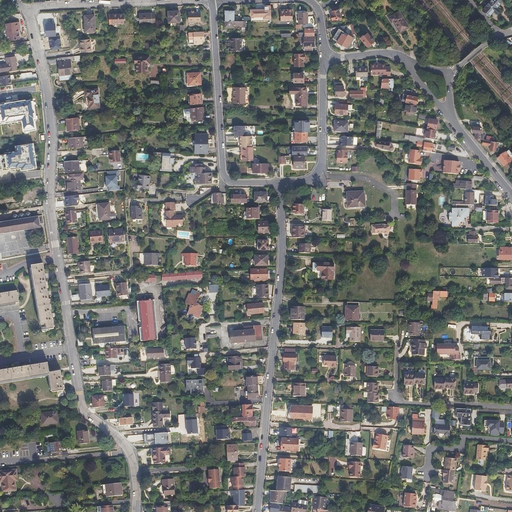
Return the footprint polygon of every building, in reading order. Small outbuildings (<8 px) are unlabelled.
[(501,10),(498,8),(503,2),(500,0),(492,0),(483,10),(490,16),(494,11),(497,14),(501,10)] [(272,22),(271,4),(267,4),(267,6),(265,6),(265,11),(251,11),(251,22),(272,22)] [(340,17),(337,5),(330,6),(332,14),(330,14),(331,19),(340,17)] [(307,20),(307,9),(298,9),(299,20),(307,20)] [(280,10),(280,12),(281,21),(293,21),(292,10),(280,10)] [(409,27),(399,11),(389,18),(392,23),(394,21),(400,32),(409,27)] [(180,22),(179,12),(169,12),(170,23),(180,22)] [(234,21),(234,12),(226,12),(226,21),(234,21)] [(155,24),(155,13),(139,14),(140,25),(155,24)] [(200,21),(200,13),(189,13),(189,22),(200,21)] [(124,24),(123,14),(109,15),(110,25),(124,24)] [(95,32),(94,15),(84,16),(85,32),(88,32),(88,34),(94,34),(94,32),(95,32)] [(19,39),(17,22),(5,23),(7,41),(19,39)] [(55,35),(54,24),(45,25),(46,35),(55,35)] [(314,36),(314,28),(305,29),(304,32),(299,32),(299,34),(295,34),(295,37),(304,37),(314,36)] [(337,40),(344,33),(345,34),(346,33),(340,28),(333,36),(337,40)] [(202,44),(202,40),(204,40),(204,32),(189,32),(189,44),(202,44)] [(346,47),(353,38),(346,33),(345,34),(344,33),(337,40),(342,44),(342,43),(346,47)] [(368,46),(374,40),(367,33),(361,39),(368,46)] [(314,45),(314,36),(304,37),(304,51),(313,51),(312,45),(314,45)] [(241,51),(241,38),(230,38),(230,52),(241,51)] [(90,40),(83,41),(80,41),(81,53),(91,52),(90,40)] [(303,66),(303,60),(304,59),(305,55),(295,55),(295,66),(303,66)] [(19,69),(17,56),(8,58),(9,63),(0,64),(1,71),(19,69)] [(57,73),(58,73),(58,79),(70,78),(70,73),(71,72),(70,62),(80,61),(79,56),(58,57),(58,68),(57,68),(57,73)] [(147,66),(147,64),(149,64),(149,57),(134,57),(134,64),(136,64),(136,72),(147,71),(147,66)] [(391,76),(391,68),(390,68),(386,67),(386,65),(371,65),(371,75),(383,75),(383,76),(391,76)] [(368,77),(368,67),(356,67),(356,77),(368,77)] [(201,83),(200,72),(187,73),(188,84),(201,83)] [(302,83),(302,73),(293,73),(293,83),(302,83)] [(12,84),(11,74),(0,75),(0,78),(1,85),(12,84)] [(393,91),(393,78),(382,79),(381,88),(383,89),(393,91)] [(344,96),(344,95),(345,95),(345,91),(344,91),(344,86),(336,86),(335,96),(344,96)] [(245,104),(245,88),(234,88),(234,99),(234,104),(245,104)] [(307,106),(307,88),(290,88),(290,94),(296,94),(296,106),(307,106)] [(100,107),(98,89),(85,91),(85,96),(87,96),(88,109),(100,107)] [(202,102),(201,93),(190,94),(191,104),(202,102)] [(411,95),(407,94),(404,94),(404,96),(407,97),(406,102),(416,104),(418,97),(411,95)] [(30,98),(0,103),(0,121),(19,119),(21,130),(34,128),(32,120),(34,119),(30,98)] [(350,111),(350,105),(346,104),(346,101),(339,101),(339,104),(336,104),(335,114),(346,114),(346,111),(350,111)] [(414,113),(416,105),(406,103),(404,111),(406,112),(413,113),(414,113)] [(204,118),(203,106),(191,107),(192,119),(204,118)] [(80,129),(79,118),(66,119),(67,130),(80,129)] [(436,130),(438,121),(429,120),(427,129),(436,130)] [(309,132),(309,122),(295,121),(295,132),(307,132),(309,132)] [(347,131),(347,122),(335,121),(335,131),(347,131)] [(245,136),(245,126),(234,126),(234,136),(237,136),(245,136)] [(479,134),(479,126),(472,126),(471,132),(475,132),(475,138),(475,139),(482,139),(482,138),(480,134),(479,134)] [(435,140),(436,131),(426,129),(425,138),(431,139),(435,140)] [(307,142),(307,132),(295,132),(295,142),(307,142)] [(208,152),(208,133),(195,133),(195,152),(208,152)] [(83,145),(82,136),(68,137),(69,146),(83,145)] [(245,136),(237,136),(237,140),(238,140),(238,147),(240,147),(251,147),(251,136),(245,136)] [(352,145),(353,137),(341,136),(341,145),(352,145)] [(494,149),(495,140),(491,140),(485,139),(484,139),(484,144),(488,144),(488,149),(494,149)] [(394,146),(393,145),(391,145),(391,143),(377,141),(376,146),(383,147),(383,148),(388,149),(392,150),(393,149),(394,146)] [(0,170),(9,169),(9,172),(36,168),(34,143),(15,146),(15,152),(0,153),(0,170)] [(437,153),(438,145),(426,143),(423,144),(419,143),(419,146),(425,147),(425,151),(437,153)] [(307,146),(292,146),(292,156),(294,156),(304,156),(307,156),(307,146)] [(253,160),(253,147),(251,147),(240,147),(240,155),(242,155),(242,160),(253,160)] [(120,161),(120,149),(110,150),(110,161),(120,161)] [(423,159),(420,159),(421,151),(412,149),(410,163),(422,165),(423,159)] [(347,162),(347,150),(337,150),(337,162),(347,162)] [(160,170),(172,171),(173,153),(160,152),(160,170)] [(511,161),(505,154),(498,160),(505,168),(511,161)] [(304,168),(304,156),(294,156),(294,168),(304,168)] [(79,170),(78,160),(64,161),(65,171),(79,170)] [(459,171),(459,165),(458,165),(458,162),(444,161),(444,173),(457,174),(457,171),(459,171)] [(268,173),(268,163),(253,163),(253,169),(250,169),(250,173),(268,173)] [(422,178),(422,174),(422,170),(410,169),(409,180),(420,181),(420,178),(422,178)] [(211,182),(211,177),(212,177),(213,171),(206,171),(198,170),(197,175),(194,175),(194,181),(208,182),(211,182)] [(118,171),(105,172),(107,190),(120,189),(118,171)] [(137,183),(137,184),(137,185),(138,186),(138,187),(150,187),(150,174),(139,173),(139,181),(138,181),(138,182),(137,183)] [(80,190),(80,180),(67,181),(68,191),(80,190)] [(470,189),(471,182),(456,181),(456,183),(452,183),(452,188),(466,189),(470,189)] [(418,197),(418,194),(416,193),(416,184),(407,183),(407,190),(406,190),(405,204),(416,205),(416,198),(418,197)] [(474,205),(474,190),(470,189),(466,189),(465,205),(474,205)] [(364,206),(363,191),(347,192),(348,207),(364,206)] [(267,201),(267,192),(255,192),(255,201),(267,201)] [(78,193),(64,194),(65,204),(79,203),(78,193)] [(223,202),(223,197),(222,197),(221,197),(221,193),(213,193),(212,196),(212,202),(223,202)] [(166,222),(167,224),(167,227),(177,226),(177,225),(183,224),(183,219),(184,219),(184,214),(177,214),(177,213),(174,213),(174,210),(176,210),(176,201),(166,201),(167,218),(165,220),(166,222)] [(111,219),(109,202),(99,204),(100,220),(111,219)] [(303,213),(303,204),(293,204),(293,212),(303,213)] [(474,214),(474,212),(474,205),(465,205),(456,204),(456,208),(452,208),(452,212),(449,212),(448,222),(452,222),(452,226),(460,226),(460,222),(463,222),(465,221),(465,218),(469,218),(469,214),(474,214)] [(143,218),(143,213),(141,213),(141,205),(132,206),(132,219),(143,218)] [(257,214),(257,208),(246,208),(246,218),(257,218),(257,214)] [(78,222),(77,209),(67,210),(68,223),(78,222)] [(330,220),(331,209),(322,209),(322,220),(330,220)] [(498,224),(498,211),(488,211),(488,223),(498,224)] [(0,233),(40,227),(39,216),(0,222),(0,233)] [(268,232),(268,221),(257,221),(257,232),(268,232)] [(388,234),(390,226),(382,224),(371,225),(372,233),(381,233),(388,234)] [(303,238),(303,227),(292,226),(291,237),(303,238)] [(129,241),(128,234),(125,234),(124,228),(110,229),(111,242),(129,241)] [(104,240),(103,230),(91,232),(92,242),(99,242),(99,240),(104,240)] [(479,238),(477,238),(478,237),(476,237),(476,232),(470,232),(470,235),(467,234),(467,238),(468,238),(468,242),(478,242),(478,241),(479,241),(479,238)] [(80,253),(78,236),(67,237),(69,254),(80,253)] [(268,250),(268,240),(259,240),(259,249),(268,250)] [(309,253),(309,244),(299,244),(299,252),(309,253)] [(511,259),(511,247),(506,247),(501,247),(501,259),(511,259)] [(158,257),(158,253),(157,253),(143,253),(144,266),(145,266),(157,265),(157,257),(158,257)] [(195,265),(195,255),(196,255),(196,253),(182,253),(182,258),(184,258),(185,266),(195,265)] [(268,265),(268,255),(256,255),(256,265),(268,265)] [(90,273),(90,261),(79,262),(80,274),(90,273)] [(55,328),(51,304),(48,282),(45,263),(33,265),(43,324),(44,332),(46,332),(46,330),(55,328)] [(313,263),(313,269),(313,270),(322,271),(322,279),(332,279),(333,269),(333,263),(313,263)] [(268,280),(268,270),(258,270),(258,268),(250,268),(250,279),(255,279),(255,281),(263,281),(263,280),(268,280)] [(498,274),(498,268),(485,268),(485,271),(484,271),(484,277),(491,278),(498,278),(498,274)] [(181,279),(202,278),(201,271),(160,274),(161,281),(181,279)] [(155,281),(155,275),(135,276),(136,283),(155,281)] [(511,278),(510,278),(505,278),(500,278),(498,278),(491,278),(491,284),(501,284),(501,283),(506,283),(506,289),(511,289),(511,284),(511,278)] [(128,294),(125,282),(116,283),(117,290),(116,290),(117,296),(128,294)] [(91,299),(90,283),(79,284),(81,300),(91,299)] [(218,284),(208,285),(209,292),(218,292),(218,284)] [(110,296),(109,285),(96,286),(97,297),(110,296)] [(268,296),(268,285),(257,285),(257,296),(268,296)] [(0,293),(0,305),(20,302),(18,290),(0,293)] [(198,316),(203,306),(196,303),(201,292),(197,291),(195,295),(190,293),(186,302),(191,304),(188,312),(198,316)] [(446,297),(447,291),(433,291),(433,305),(432,305),(432,308),(436,309),(437,296),(446,297)] [(156,338),(152,295),(144,296),(144,301),(137,301),(139,321),(140,321),(138,324),(138,325),(140,327),(140,328),(139,328),(140,340),(143,339),(156,338)] [(358,320),(359,302),(347,302),(347,306),(346,306),(346,320),(358,320)] [(265,313),(265,303),(260,303),(249,303),(248,313),(265,313)] [(304,319),(304,307),(292,306),(292,319),(304,319)] [(305,333),(305,322),(294,322),(294,333),(305,333)] [(418,335),(419,322),(409,322),(409,331),(411,331),(411,335),(418,335)] [(262,340),(262,325),(244,326),(244,332),(231,332),(232,341),(244,341),(262,340)] [(125,341),(124,326),(92,328),(93,343),(125,341)] [(360,341),(360,327),(346,327),(346,333),(350,333),(349,341),(360,341)] [(332,337),(332,328),(321,328),(321,337),(332,337)] [(384,340),(384,330),(370,330),(370,340),(384,340)] [(487,333),(473,333),(473,338),(465,338),(465,344),(473,344),(473,348),(479,348),(479,344),(480,344),(480,342),(486,342),(487,333)] [(196,344),(196,340),(195,340),(195,337),(185,337),(185,349),(196,348),(195,344),(196,344)] [(424,355),(424,349),(427,349),(427,344),(425,344),(425,340),(418,340),(418,355),(424,355)] [(445,355),(445,344),(437,344),(437,354),(445,355)] [(459,354),(459,348),(455,348),(455,345),(445,344),(445,355),(452,355),(452,360),(460,360),(460,354),(459,354)] [(116,357),(116,356),(124,356),(123,352),(121,352),(120,347),(105,348),(106,358),(116,357)] [(163,356),(163,348),(146,349),(146,357),(163,356)] [(296,361),(296,354),(295,354),(295,348),(284,348),(284,354),(283,354),(283,361),(284,361),(284,369),(287,369),(287,372),(290,372),(290,369),(294,369),(294,361),(296,361)] [(242,368),(241,364),(241,355),(228,356),(228,368),(242,368)] [(323,365),(328,365),(328,367),(336,367),(336,357),(324,356),(323,365)] [(201,368),(200,357),(186,358),(187,364),(190,364),(191,369),(201,368)] [(493,367),(493,357),(489,357),(489,361),(477,361),(477,357),(474,357),(474,366),(477,367),(477,369),(490,369),(489,367),(493,367)] [(50,370),(49,363),(35,365),(6,370),(0,370),(0,382),(51,374),(53,391),(59,390),(60,395),(65,394),(64,389),(65,388),(62,368),(51,370),(50,370)] [(172,377),(171,374),(176,374),(175,365),(171,365),(171,363),(161,364),(161,375),(163,375),(163,377),(172,377)] [(99,375),(109,375),(114,375),(114,365),(109,365),(98,366),(99,375)] [(346,365),(346,373),(344,373),(344,377),(345,377),(355,377),(355,366),(346,365)] [(377,376),(378,366),(368,366),(367,376),(377,376)] [(424,384),(424,374),(414,373),(414,375),(414,384),(424,384)] [(414,384),(414,375),(404,374),(404,385),(414,385),(414,384)] [(257,385),(257,376),(247,376),(247,385),(248,385),(257,385)] [(186,394),(189,394),(194,394),(194,393),(196,393),(196,394),(202,393),(202,386),(207,385),(207,378),(202,378),(202,379),(185,380),(186,394)] [(454,389),(454,378),(444,378),(444,379),(444,388),(454,389)] [(444,388),(444,379),(434,379),(434,390),(444,390),(444,388)] [(115,386),(115,380),(111,380),(102,380),(102,392),(111,392),(111,386),(115,386)] [(511,380),(507,380),(507,381),(506,381),(505,380),(499,381),(499,388),(511,387),(511,380)] [(305,396),(305,383),(295,383),(294,390),(294,396),(305,396)] [(377,384),(367,383),(364,383),(364,388),(367,388),(367,393),(368,393),(377,393),(377,384)] [(478,392),(478,384),(464,384),(464,393),(474,394),(474,392),(478,392)] [(248,385),(248,391),(246,391),(246,395),(247,396),(248,396),(249,399),(256,398),(256,395),(258,395),(257,385),(248,385)] [(377,403),(378,393),(377,393),(368,393),(367,393),(363,393),(363,398),(368,398),(367,403),(377,403)] [(123,406),(134,406),(133,395),(123,396),(123,406)] [(104,407),(103,396),(92,397),(92,408),(104,407)] [(312,417),(312,407),(327,408),(327,404),(293,403),(292,416),(301,416),(312,417)] [(242,406),(242,405),(238,405),(238,414),(242,414),(242,416),(247,416),(247,415),(243,415),(242,406)] [(351,422),(352,409),(351,409),(351,405),(342,405),(342,409),(341,409),(340,422),(351,422)] [(386,416),(388,416),(388,420),(397,420),(397,415),(399,415),(399,408),(386,407),(386,416)] [(471,413),(469,413),(467,413),(466,409),(456,408),(455,417),(461,417),(461,425),(470,425),(471,413)] [(163,417),(163,416),(169,415),(169,412),(162,412),(162,409),(153,410),(153,412),(153,413),(154,426),(162,426),(162,418),(163,417)] [(44,425),(57,423),(59,423),(58,412),(42,414),(44,425)] [(255,425),(255,416),(252,416),(247,417),(231,418),(232,422),(245,421),(245,423),(245,424),(247,426),(255,425)] [(133,425),(132,418),(120,418),(121,426),(133,425)] [(425,419),(414,418),(414,423),(411,422),(411,434),(424,434),(425,419)] [(504,432),(504,423),(495,423),(495,421),(484,420),(484,427),(491,427),(491,435),(499,436),(499,432),(504,432)] [(449,435),(450,425),(445,425),(438,425),(434,425),(434,434),(438,435),(439,436),(440,437),(442,438),(443,438),(444,437),(444,436),(445,435),(449,435)] [(291,436),(292,428),(283,427),(282,429),(282,435),(291,436)] [(89,442),(87,431),(78,432),(79,443),(89,442)] [(376,434),(375,443),(374,448),(385,450),(388,436),(376,434)] [(51,438),(51,440),(52,448),(49,448),(50,457),(63,455),(61,437),(51,438)] [(300,451),(300,439),(282,438),(282,450),(300,451)] [(365,454),(365,449),(364,447),(362,447),(362,443),(351,442),(350,455),(361,456),(361,455),(364,455),(365,454)] [(414,459),(414,453),(414,446),(404,445),(403,458),(414,459)] [(487,454),(487,450),(488,450),(488,445),(477,445),(476,460),(485,460),(485,453),(487,454)] [(151,449),(152,457),(152,459),(155,459),(155,464),(165,463),(164,454),(169,453),(168,447),(151,449)] [(237,463),(236,447),(228,448),(228,463),(235,463),(237,463)] [(456,467),(457,458),(446,457),(445,470),(454,471),(455,471),(455,467),(456,467)] [(290,472),(291,459),(279,459),(279,463),(278,463),(278,467),(279,467),(279,471),(290,472)] [(349,472),(350,472),(350,478),(360,478),(361,462),(351,462),(349,462),(349,472)] [(245,469),(245,467),(244,467),(243,463),(237,463),(235,463),(235,467),(234,467),(235,477),(232,477),(233,486),(234,486),(234,491),(243,490),(242,485),(244,485),(243,476),(246,476),(245,469)] [(412,480),(413,467),(402,466),(402,479),(412,480)] [(212,468),(212,470),(209,470),(209,476),(208,476),(208,483),(210,482),(210,488),(220,488),(220,484),(221,483),(221,468),(212,468)] [(18,476),(17,469),(0,470),(0,478),(0,481),(3,481),(4,491),(16,489),(15,477),(18,476)] [(453,484),(454,471),(445,470),(443,470),(442,477),(444,478),(443,483),(453,484)] [(487,486),(487,481),(486,481),(487,476),(476,475),(475,490),(485,491),(486,486),(487,486)] [(290,491),(291,477),(278,476),(277,490),(286,490),(290,491)] [(174,494),(174,480),(163,480),(163,485),(164,485),(164,494),(174,494)] [(123,495),(121,482),(106,484),(107,493),(109,493),(109,496),(123,495)] [(320,493),(321,485),(295,484),(295,491),(310,492),(320,493)] [(244,490),(243,490),(234,491),(232,490),(232,495),(234,495),(235,505),(238,505),(244,505),(244,490)] [(286,496),(286,490),(277,490),(272,490),(272,497),(271,502),(280,503),(282,504),(282,495),(286,496)] [(453,506),(455,493),(449,492),(449,491),(442,490),(441,495),(436,494),(436,495),(433,495),(432,498),(433,499),(434,500),(435,500),(436,501),(440,502),(440,504),(439,504),(438,504),(438,507),(439,508),(439,509),(456,511),(457,509),(455,507),(453,506)] [(416,494),(409,493),(406,493),(404,507),(416,508),(417,499),(416,499),(416,494)] [(313,509),(314,509),(317,509),(325,510),(327,497),(315,496),(313,509)] [(298,500),(298,503),(292,502),(291,508),(290,511),(305,511),(308,500),(300,499),(298,500)] [(290,511),(291,508),(280,507),(280,503),(271,502),(269,511),(290,511)]
